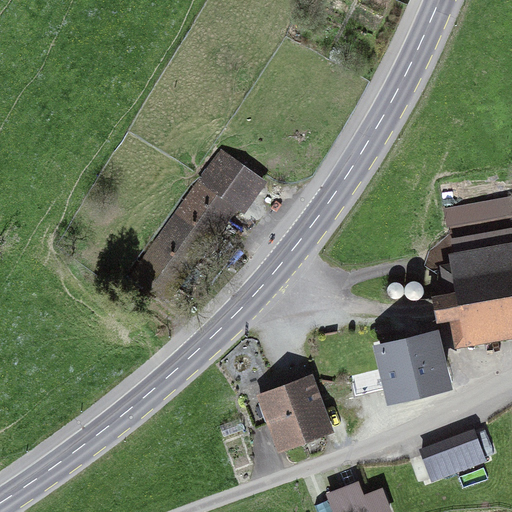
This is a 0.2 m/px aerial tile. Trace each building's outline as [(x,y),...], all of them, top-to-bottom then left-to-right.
[(268,180),(221,147),(129,277),(170,305),(238,208),(245,213),(268,180)] [(511,195),(443,208),(447,227),(511,214),(511,195)] [(511,226),(451,238),(454,251),(511,240),(511,226)] [(511,338),(511,240),(454,251),(450,252),(452,261),(441,263),(446,290),(432,292),(437,322),(449,320),(454,349),(511,338)] [(438,326),(373,343),(388,401),(453,384),(438,326)] [(336,430),(314,372),(255,394),(277,451),(336,430)] [(474,427),(418,448),(431,481),(487,460),(474,427)] [(325,492),(332,511),(393,511),(384,487),(365,494),(360,479),(325,492)]
